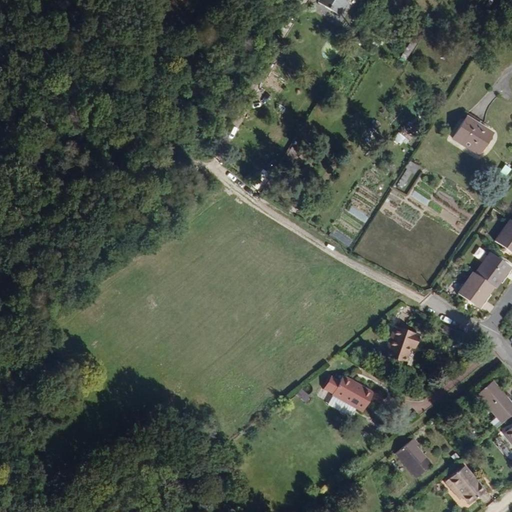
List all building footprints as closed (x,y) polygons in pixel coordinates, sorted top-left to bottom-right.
[(313,0),(334,13),(342,0),(313,0)] [(478,156),(492,133),(466,117),(452,139),(478,156)] [(396,133),(392,140),(400,144),(404,137),(396,133)] [(414,175),(419,166),(408,160),(403,167),(406,169),(396,185),(402,189),(412,173),(414,175)] [(505,180),(511,170),(504,164),(497,175),(505,180)] [(275,191),(279,183),(270,177),(265,185),(275,191)] [(511,221),(510,220),(508,219),(492,241),(511,254),(511,221)] [(411,236),(407,242),(423,252),(427,247),(411,236)] [(510,267),(488,252),(473,273),(492,287),(494,289),(510,267)] [(477,309),(492,287),(473,273),(470,272),(455,293),(477,309)] [(403,366),(408,349),(409,346),(414,347),(418,334),(392,325),(381,359),(403,366)] [(371,393),(341,376),(338,381),(329,376),(321,389),(330,394),(329,395),(360,413),(371,393)] [(511,413),(511,405),(492,381),(475,394),(499,424),(511,413)] [(295,396),(306,402),(310,395),(299,389),(295,396)] [(511,425),(502,433),(511,444),(511,425)] [(430,465),(415,446),(417,444),(412,437),(393,453),(413,479),(430,465)] [(483,492),(462,466),(443,481),(454,495),(457,491),(461,497),(467,505),(483,492)]
